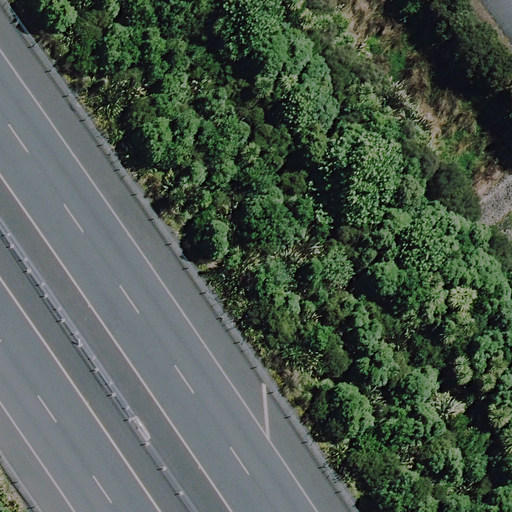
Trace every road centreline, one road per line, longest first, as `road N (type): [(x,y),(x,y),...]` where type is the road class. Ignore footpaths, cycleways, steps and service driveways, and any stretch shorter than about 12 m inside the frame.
road 1 (motorway): [(0,144),(262,511)]
road 2 (motorway): [(114,511),(0,353)]
